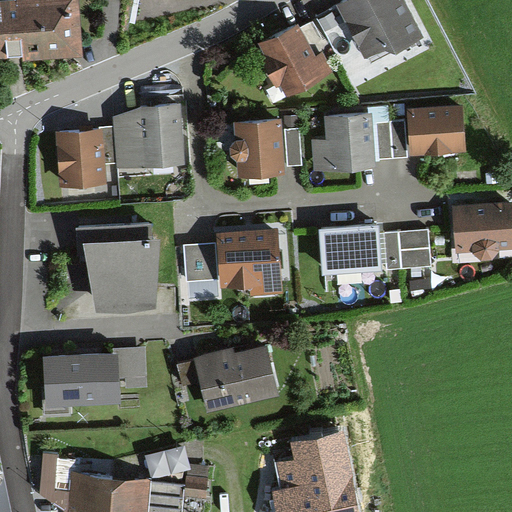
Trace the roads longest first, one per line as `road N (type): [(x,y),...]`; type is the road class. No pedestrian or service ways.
road 1 (unknown): [(183,42),(200,197),(214,205),(432,197)]
road 2 (residential): [(267,0),(10,116)]
road 3 (residential): [(0,383),(10,116)]
road 4 (residential): [(23,511),(0,383)]
